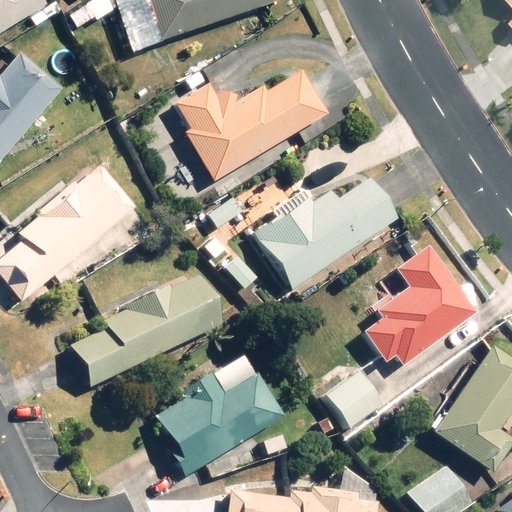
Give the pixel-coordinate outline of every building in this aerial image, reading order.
[(0,0),(0,31),(41,6),(37,0),(0,0)] [(107,0),(88,0),(64,15),(74,32),(113,9),(107,0)] [(125,52),(154,43),(278,4),(277,0),(140,0),(144,10),(114,19),(125,52)] [(0,157),(56,90),(14,55),(0,72),(0,157)] [(321,117),(296,74),(260,94),(257,88),(230,103),(224,92),(210,100),(202,86),(170,105),(186,133),(181,135),(208,182),(321,117)] [(339,159),(301,176),(306,186),(344,169),(339,159)] [(30,214),(34,219),(0,247),(0,280),(19,303),(129,210),(95,169),(69,190),(64,185),(30,214)] [(391,223),(364,181),(331,202),(325,194),(307,207),(301,198),(247,234),(285,293),(391,223)] [(229,199),(202,215),(212,231),(239,215),(229,199)] [(370,323),(355,335),(378,365),(387,359),(397,372),(469,315),(419,250),(388,274),(399,288),(364,315),(370,323)] [(231,253),(215,267),(238,294),(254,280),(231,253)] [(193,279),(99,321),(103,330),(65,347),(84,389),(215,329),(193,279)] [(492,434),(511,402),(511,366),(483,348),(425,436),(485,475),(506,443),(492,434)] [(174,395),(178,401),(151,418),(185,472),(275,416),(252,378),(248,381),(233,358),(174,395)] [(353,374),(321,398),(345,430),(377,406),(353,374)] [(278,434),(255,443),(262,461),(285,452),(278,434)] [(441,471),(401,497),(411,511),(454,511),(464,506),(441,471)] [(352,502),(353,494),(306,488),(305,496),(283,493),(283,499),(226,492),(222,511),(373,511),(375,505),(352,502)] [(511,511),(511,494),(489,511),(511,511)]
